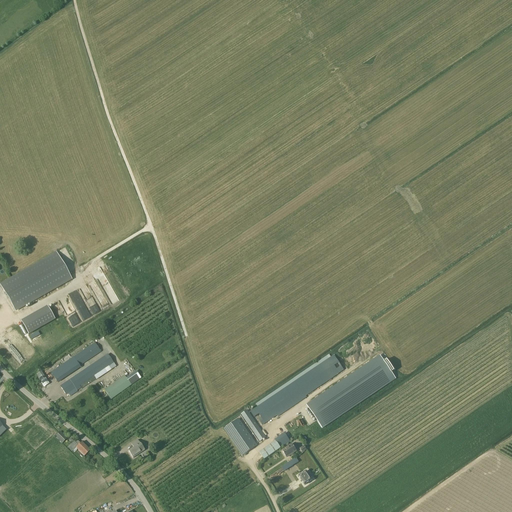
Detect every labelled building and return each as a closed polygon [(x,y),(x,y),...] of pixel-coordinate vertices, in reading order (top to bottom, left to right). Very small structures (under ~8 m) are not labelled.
[(56,253),(0,284),(15,311),(71,279),(56,253)] [(80,289),(89,307),(95,303),(87,286),(80,289)] [(28,334),(33,332),(25,319),(21,321),(28,334)] [(80,368),(79,366),(101,352),(95,343),(51,372),(57,383),(80,368)] [(378,354),(305,403),(321,427),(394,377),(390,370),(393,368),(386,358),(383,360),(378,354)] [(94,376),(110,366),(104,357),(60,386),(67,397),(80,388),(81,389),(96,379),(94,376)] [(328,359),(250,411),(255,418),(257,417),(262,425),(338,374),(328,359)] [(49,384),(41,371),(36,375),(45,390),(48,388),(47,386),(49,384)] [(124,376),(104,390),(110,400),(131,386),(124,376)] [(241,414),(260,441),(265,438),(247,410),(241,414)] [(37,414),(33,418),(37,422),(42,418),(37,414)] [(225,428),(224,429),(242,456),(244,455),(246,454),(245,453),(257,446),(256,444),(239,419),(225,428)] [(67,438),(60,432),(55,437),(62,443),(67,438)] [(275,441),(259,452),(264,459),(280,449),(280,448),(290,442),(289,440),(285,433),(275,440),(275,441)] [(133,448),(128,451),(133,458),(145,450),(138,440),(131,445),(133,448)] [(74,441),(69,446),(73,450),(76,448),(84,457),(90,451),(81,442),(78,446),(75,443),(74,441)] [(286,458),(296,451),(292,444),(282,451),(286,458)] [(282,467),(285,472),(299,463),(296,458),(282,467)] [(299,475),(305,484),(311,480),(305,471),(299,475)]
